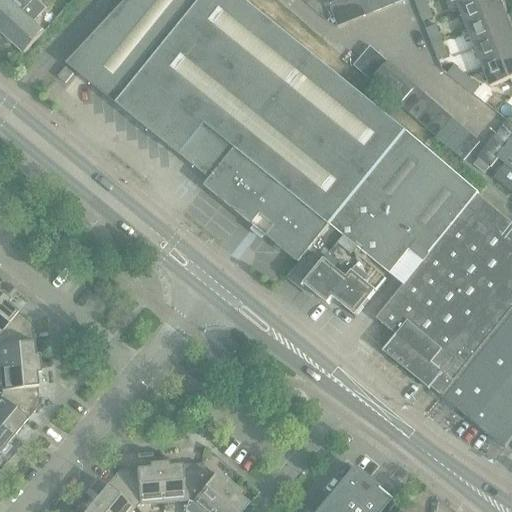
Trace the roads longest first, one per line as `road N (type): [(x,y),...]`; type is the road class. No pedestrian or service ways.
road 1 (secondary): [(215,271),(0,95)]
road 2 (secondary): [(0,125),(199,290)]
road 3 (residential): [(477,109),(370,22),(337,34),(295,0)]
road 4 (residential): [(17,511),(132,368)]
road 5 (residential): [(0,252),(132,368)]
road 6 (secondary): [(483,496),(354,393)]
road 7 (residential): [(290,467),(197,388)]
road 8 (secondary): [(199,290),(267,343),(300,353)]
road 9 (secondary): [(300,353),(284,324),(215,271)]
